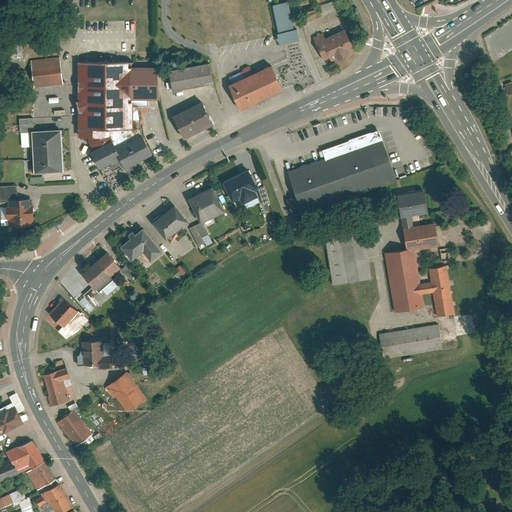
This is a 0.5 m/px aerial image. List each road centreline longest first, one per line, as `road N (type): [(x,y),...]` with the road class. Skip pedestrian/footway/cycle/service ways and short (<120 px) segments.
road 1 (secondary): [(346,90),(219,145),(87,235),(39,280)]
road 2 (secondary): [(39,280),(23,320),(23,363),(33,398),(96,511)]
road 3 (track): [(380,380),(182,511)]
road 4 (primary): [(449,107),(511,215)]
